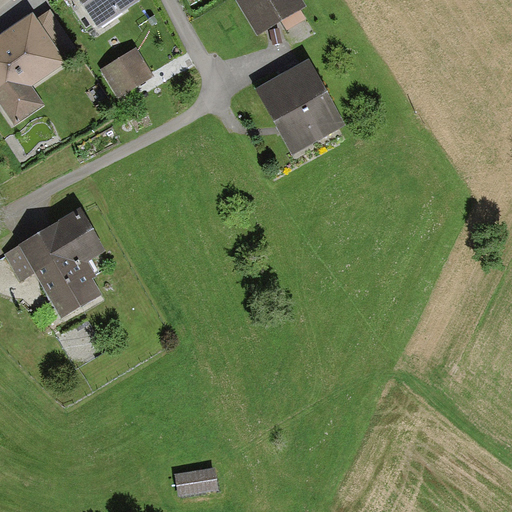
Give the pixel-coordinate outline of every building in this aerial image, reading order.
[(134,0),(82,0),(98,23),(134,0)] [(243,0),(258,27),(299,5),(295,0),(243,0)] [(20,24),(0,40),(0,104),(16,124),(40,104),(29,90),(82,47),(54,14),(29,34),(20,24)] [(136,53),(109,72),(125,95),(152,76),(136,53)] [(298,150),(343,121),(306,64),(261,93),(298,150)] [(109,266),(77,214),(2,260),(17,285),(32,275),(60,320),(97,298),(86,280),(109,266)] [(62,333),(72,359),(99,348),(90,322),(62,333)] [(211,472),(174,478),(178,497),(214,490),(211,472)]
